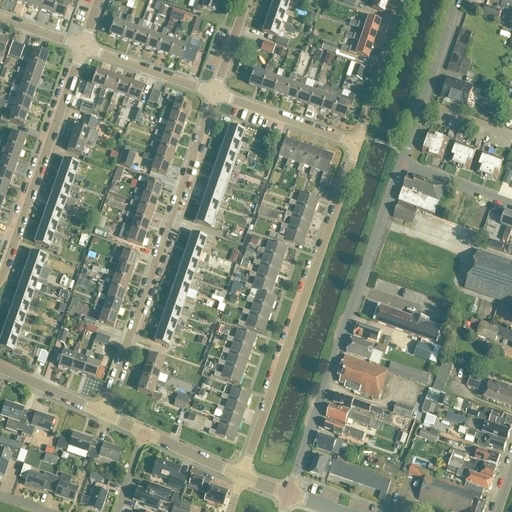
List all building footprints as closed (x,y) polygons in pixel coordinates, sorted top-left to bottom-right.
[(17,0),(16,4),(28,9),(30,0),(17,0)] [(30,0),(28,9),(40,13),(44,0),(30,0)] [(44,0),(40,13),(52,17),(57,3),(59,3),(60,0),(55,0),(55,2),(49,0),(44,0)] [(68,0),(67,6),(59,3),(57,3),(52,17),(64,21),(69,7),(71,8),(73,0),(68,0)] [(118,0),(118,1),(128,4),(126,9),(132,11),(135,0),(118,0)] [(214,15),(218,1),(216,0),(197,0),(193,13),(200,16),(202,11),(214,15)] [(289,3),(279,0),(274,0),(271,10),(285,16),(286,13),(289,6),(297,9),(299,4),(290,1),(289,3)] [(354,8),(356,3),(347,0),(344,0),(343,4),(354,8)] [(383,15),(387,2),(380,0),(365,0),(372,2),(369,10),(383,15)] [(501,13),(502,10),(511,13),(511,0),(481,0),(484,1),(486,2),(498,6),(496,11),(486,8),(483,17),(502,24),(505,15),(501,13)] [(271,10),(266,22),(281,28),(282,25),(285,18),(293,20),(295,16),(286,13),(285,16),(271,10)] [(182,22),(184,15),(172,11),(169,19),(182,23),(182,22)] [(126,27),(129,28),(132,20),(127,18),(124,26),(117,24),(120,15),(114,13),(110,22),(114,23),(109,37),(121,42),(126,27)] [(192,18),(184,15),(182,22),(190,25),(192,18)] [(192,32),(199,35),(204,21),(197,18),(192,32)] [(349,28),(364,33),(376,37),(380,24),(368,20),(365,27),(358,25),(358,26),(351,23),(349,28)] [(121,42),(133,46),(138,31),(141,32),(144,24),(139,22),(136,31),(129,28),(126,27),(121,42)] [(296,30),(282,25),(281,28),(266,22),(262,34),(277,40),(279,33),(293,38),(296,30)] [(133,46),(145,50),(150,36),(153,37),(156,28),(151,26),(148,35),(141,32),(138,31),(133,46)] [(145,50),(157,54),(162,40),(164,41),(167,32),(163,31),(160,39),(153,37),(150,36),(145,50)] [(462,31),(460,37),(470,40),(472,34),(462,31)] [(372,49),(376,37),(364,33),(361,39),(354,37),(354,38),(347,35),(345,40),(360,45),(372,49)] [(157,54),(169,59),(174,44),(176,45),(179,36),(175,35),(172,43),(164,41),(162,40),(157,54)] [(468,46),(470,40),(460,37),(458,43),(468,46)] [(174,44),(169,59),(181,63),(186,48),(188,49),(191,41),(187,39),(184,48),(176,45),(174,44)] [(196,52),(188,49),(186,48),(181,63),(193,67),(198,53),(200,54),(203,45),(199,43),(196,52)] [(334,56),(337,48),(323,43),(321,51),(334,56)] [(466,52),(468,46),(458,43),(456,48),(466,52)] [(24,48),(12,44),(7,58),(19,62),(24,48)] [(268,55),(271,47),(263,44),(260,52),(268,55)] [(372,49),(360,45),(357,52),(350,49),(350,50),(342,48),(341,52),(356,57),(367,61),(372,49)] [(464,58),(466,52),(456,48),(454,54),(464,58)] [(29,64),(44,69),(48,57),(33,52),(30,61),(22,59),(21,63),(28,66),(29,64)] [(318,62),(321,54),(315,52),(313,60),(318,62)] [(464,58),(454,54),(452,60),(462,64),(463,62),(464,58)] [(334,58),(326,56),(323,66),(330,68),(334,58)] [(462,64),(452,60),(450,66),(460,70),(462,64)] [(458,76),(467,79),(472,65),(463,62),(462,64),(460,70),(458,76)] [(40,81),(44,69),(29,64),(28,66),(26,73),(18,70),(17,75),(24,77),(25,76),(40,81)] [(346,78),(361,83),(365,71),(355,67),(355,66),(351,64),(346,78)] [(458,76),(460,70),(450,66),(448,72),(458,76)] [(266,77),(268,78),(271,69),(267,67),(264,76),(253,72),(248,87),(260,91),(266,77)] [(94,89),(101,91),(103,92),(108,77),(97,72),(91,87),(90,87),(87,95),(91,97),(94,89)] [(260,91),(272,95),(277,81),(280,82),(283,73),(279,72),(276,80),(268,78),(266,77),(260,91)] [(35,93),(40,81),(25,76),(24,77),(22,85),(14,82),(12,87),(20,89),(21,88),(35,93)] [(272,95),(284,100),(289,85),(292,86),(295,77),(290,76),(287,85),(280,82),(277,81),(272,95)] [(115,96),(120,81),(108,77),(103,92),(101,91),(98,99),(103,101),(106,93),(113,95),(115,96)] [(289,85),(284,100),(296,104),(301,89),(304,90),(307,82),(302,80),(299,89),(292,86),(289,85)] [(132,85),(120,81),(115,96),(113,95),(110,104),(114,105),(117,97),(125,99),(126,100),(132,85)] [(467,108),(473,89),(448,81),(442,100),(467,108)] [(296,104),(308,108),(313,94),(316,95),(319,86),(314,84),(311,93),(304,90),(301,89),(296,104)] [(144,89),(132,85),(126,100),(125,99),(122,108),(126,109),(129,101),(138,104),(144,89)] [(16,100),(31,105),(35,93),(21,88),(20,89),(17,97),(10,94),(8,99),(16,101),(16,100)] [(313,94),(308,108),(320,112),(325,98),(327,99),(330,90),(326,89),(323,97),(316,95),(313,94)] [(338,93),(330,90),(327,99),(325,98),(320,112),(332,116),(337,102),(339,103),(341,98),(342,94),(338,93)] [(348,100),(341,98),(339,103),(337,102),(332,116),(344,121),(349,107),(351,108),(354,99),(349,97),(348,100)] [(175,105),(172,112),(171,114),(187,120),(191,108),(176,102),(177,101),(168,98),(166,102),(175,105)] [(27,117),(31,105),(16,100),(16,101),(13,109),(6,106),(4,110),(12,113),(12,111),(27,117)] [(95,107),(83,103),(79,112),(91,116),(95,107)] [(167,126),(182,131),(187,120),(171,114),(172,112),(164,110),(162,114),(170,117),(168,124),(167,126)] [(23,129),(27,117),(12,111),(12,113),(9,121),(1,118),(0,121),(0,122),(8,125),(9,124),(23,129)] [(141,113),(135,111),(131,123),(137,125),(141,113)] [(84,117),(82,123),(95,127),(97,121),(84,117)] [(163,138),(178,143),(182,131),(167,126),(168,124),(160,121),(158,126),(166,129),(164,136),(163,138)] [(95,127),(82,123),(80,128),(93,133),(95,127)] [(75,128),(71,141),(86,146),(86,144),(94,147),(98,135),(90,132),(89,133),(75,128)] [(229,129),(225,141),(239,146),(240,145),(242,137),(251,140),(252,136),(243,132),(243,134),(229,129)] [(159,149),(174,155),(178,143),(163,138),(164,136),(155,133),(154,137),(162,140),(160,148),(159,149)] [(424,141),(423,143),(445,152),(449,142),(430,135),(427,142),(424,141)] [(6,148),(21,153),(26,141),(11,136),(7,145),(0,142),(0,147),(6,150),(6,148)] [(290,163),(297,144),(284,140),(278,159),(287,162),(285,169),(289,170),(291,163),(290,163)] [(86,146),(71,141),(67,153),(81,158),(85,148),(92,151),(94,147),(86,144),(86,146)] [(239,146),(225,141),(220,153),(235,158),(236,156),(238,149),(247,152),(248,148),(240,145),(239,146)] [(422,154),(442,161),(445,152),(423,143),(422,146),(425,147),(422,154)] [(309,149),(297,144),(290,163),(291,163),(299,166),(297,173),(301,174),(303,167),(302,167),(309,149)] [(170,166),(174,155),(159,149),(160,148),(151,145),(150,149),(158,152),(156,159),(155,161),(170,166)] [(456,170),(458,170),(466,148),(457,145),(449,164),(457,167),(456,170)] [(17,165),(21,153),(6,148),(6,150),(3,157),(0,155),(0,160),(2,161),(2,160),(17,165)] [(469,171),(476,152),(466,148),(458,170),(461,171),(462,169),(469,171)] [(314,171),(321,153),(309,149),(302,167),(303,167),(311,170),(309,177),(313,178),(315,171),(314,171)] [(135,157),(122,153),(117,166),(130,171),(135,157)] [(235,158),(220,153),(216,165),(231,170),(232,168),(234,161),(243,164),(244,159),(236,156),(235,158)] [(314,171),(315,171),(323,174),(321,181),(325,183),(327,175),(326,175),(333,157),(321,153),(314,171)] [(483,180),(486,181),(494,158),(484,155),(477,174),(484,177),(483,180)] [(155,161),(156,159),(147,156),(146,161),(154,164),(151,173),(166,178),(170,166),(155,161)] [(496,181),(503,162),(494,158),(486,181),(488,181),(489,179),(496,181)] [(0,172),(13,177),(17,165),(2,160),(2,161),(0,166),(0,172)] [(74,179),(74,181),(82,184),(84,180),(75,177),(79,168),(63,162),(59,174),(74,179)] [(231,170),(216,165),(212,177),(227,182),(227,180),(230,173),(239,176),(240,171),(232,168),(231,170)] [(112,181),(119,184),(124,170),(117,167),(112,181)] [(511,169),(508,168),(506,172),(507,172),(503,183),(509,185),(511,178),(511,173),(510,173),(511,169)] [(0,172),(0,186),(9,189),(13,177),(0,172)] [(74,179),(59,174),(55,186),(70,191),(70,193),(78,196),(79,192),(71,189),(74,181),(74,179)] [(434,216),(445,189),(411,176),(408,178),(399,204),(434,216)] [(140,177),(135,191),(143,194),(143,196),(158,201),(162,189),(160,188),(160,183),(140,177)] [(212,177),(208,189),(223,194),(223,192),(226,185),(234,188),(236,183),(227,180),(227,182),(212,177)] [(0,199),(4,201),(9,189),(0,186),(0,199)] [(55,186),(51,198),(66,203),(65,205),(74,208),(75,203),(67,200),(70,193),(70,191),(55,186)] [(223,194),(208,189),(204,201),(218,206),(219,204),(222,197),(230,200),(232,195),(223,192),(223,194)] [(139,208),(154,213),(158,201),(143,196),(143,194),(135,191),(134,196),(142,199),(139,206),(139,208)] [(296,207),(314,214),(318,201),(300,195),(297,204),(290,202),(288,206),(295,208),(296,207)] [(66,203),(51,198),(47,210),(62,215),(61,217),(70,219),(71,215),(63,212),(65,205),(66,203)] [(218,206),(204,201),(200,213),(214,218),(215,216),(218,209),(226,212),(228,207),(219,204),(218,206)] [(139,208),(139,206),(131,203),(130,207),(138,210),(135,218),(135,219),(150,225),(154,213),(139,208)] [(417,212),(398,205),(393,219),(412,226),(417,212)] [(310,226),(314,214),(296,207),(295,208),(293,216),(286,214),(284,218),(291,220),(292,219),(310,226)] [(501,215),(503,210),(495,207),(493,212),(501,215)] [(62,215),(47,210),(42,221),(58,227),(57,229),(65,232),(67,227),(59,224),(61,217),(62,215)] [(223,219),(215,216),(214,218),(200,213),(195,225),(210,230),(213,220),(222,223),(223,219)] [(511,231),(511,215),(506,213),(501,227),(507,229),(502,242),(507,244),(510,238),(511,231)] [(131,231),(146,236),(150,225),(135,219),(135,218),(127,215),(125,219),(134,222),(131,229),(131,231)] [(306,237),(310,226),(292,219),(291,220),(288,228),(281,226),(280,230),(287,232),(287,231),(306,237)] [(58,227),(42,221),(38,233),(54,239),(53,240),(61,243),(63,239),(55,236),(57,229),(58,227)] [(131,231),(131,229),(123,226),(121,231),(130,234),(126,243),(142,248),(146,236),(131,231)] [(108,234),(96,229),(93,237),(106,241),(108,234)] [(284,240),(277,238),(276,242),(283,244),(284,243),(301,250),(306,237),(287,231),(287,232),(284,240)] [(54,239),(38,233),(34,245),(49,250),(48,252),(57,255),(59,251),(50,248),(53,240),(54,239)] [(202,253),(202,252),(205,244),(214,247),(215,243),(206,240),(206,241),(191,236),(187,248),(202,253)] [(264,255),(282,262),(287,250),(268,243),(265,253),(258,250),(257,254),(264,257),(264,255)] [(187,248),(183,260),(198,265),(198,264),(201,256),(209,259),(211,255),(202,252),(202,253),(187,248)] [(119,265),(134,271),(138,259),(123,254),(124,252),(115,249),(113,254),(122,256),(119,264),(119,265)] [(229,261),(235,263),(239,252),(233,250),(229,261)] [(511,264),(478,253),(465,291),(509,306),(509,305),(511,305),(511,264)] [(99,257),(89,254),(87,258),(98,262),(99,257)] [(31,255),(27,266),(42,272),(41,274),(50,277),(51,272),(43,269),(46,260),(31,255)] [(260,267),(278,273),(282,262),(264,255),(264,257),(261,264),(254,262),(252,266),(259,268),(260,267)] [(183,260),(179,272),(194,277),(194,276),(197,268),(205,271),(207,267),(198,264),(198,265),(183,260)] [(130,283),(134,271),(119,265),(119,264),(111,261),(109,265),(118,268),(115,276),(114,277),(130,283)] [(42,272),(27,266),(23,278),(38,284),(37,285),(45,288),(47,284),(39,281),(41,274),(42,272)] [(256,279),(274,285),(278,273),(260,267),(259,268),(257,276),(250,274),(248,278),(255,280),(256,279)] [(194,277),(179,272),(175,284),(189,289),(190,288),(193,280),(201,283),(203,279),(194,276),(194,277)] [(126,294),(130,283),(114,277),(115,276),(107,273),(105,277),(114,280),(111,287),(110,289),(126,294)] [(23,278),(18,290),(34,295),(33,297),(41,300),(43,296),(35,293),(37,285),(38,284),(23,278)] [(257,293),(270,297),(274,285),(256,279),(255,280),(253,288),(246,286),(244,290),(252,292),(257,293)] [(72,291),(74,285),(66,282),(64,288),(72,291)] [(106,301),(121,306),(126,294),(110,289),(111,287),(103,284),(101,289),(109,292),(107,299),(106,301)] [(175,284),(171,296),(185,301),(186,300),(188,292),(197,295),(198,291),(190,288),(189,289),(175,284)] [(240,295),(242,287),(234,284),(231,292),(236,293),(240,295)] [(18,290),(14,302),(29,307),(29,309),(37,312),(39,308),(30,305),(33,297),(34,295),(18,290)] [(70,295),(60,292),(58,299),(68,302),(70,295)] [(257,293),(254,302),(247,300),(246,304),(253,306),(253,305),(271,311),(276,299),(270,297),(257,293)] [(117,318),(121,306),(106,301),(107,299),(99,296),(97,300),(105,303),(103,311),(102,312),(117,318)] [(185,301),(171,296),(166,308),(181,313),(182,311),(184,304),(193,307),(194,303),(186,300),(185,301)] [(14,302),(10,314),(25,319),(25,321),(33,324),(35,319),(26,317),(29,309),(29,307),(14,302)] [(66,307),(60,305),(58,313),(63,315),(66,307)] [(249,317),(267,323),(271,311),(253,305),(253,306),(250,314),(243,312),(242,316),(249,318),(249,317)] [(113,330),(117,318),(102,312),(103,311),(94,308),(93,312),(101,315),(98,324),(113,330)] [(166,308),(162,320),(177,325),(178,323),(180,316),(189,319),(190,314),(182,311),(181,313),(166,308)] [(394,331),(408,335),(437,346),(442,331),(444,332),(447,324),(439,321),(436,328),(429,326),(430,323),(413,317),(412,320),(380,309),(375,324),(394,331)] [(10,314),(6,326),(21,331),(21,333),(29,336),(30,331),(22,328),(25,321),(25,319),(10,314)] [(249,317),(249,318),(246,326),(239,323),(237,327),(245,330),(245,329),(263,336),(267,323),(249,317)] [(96,323),(85,319),(83,325),(94,329),(96,323)] [(162,320),(158,332),(173,337),(173,335),(176,328),(185,331),(186,326),(178,323),(177,325),(162,320)] [(511,349),(511,333),(482,323),(477,337),(495,343),(496,339),(511,344),(511,347),(511,349)] [(354,338),(376,345),(381,332),(358,325),(354,338)] [(21,331),(6,326),(2,337),(17,343),(16,344),(25,347),(26,343),(18,340),(21,333),(21,331)] [(94,336),(96,330),(87,327),(85,333),(94,336)] [(68,334),(60,331),(56,343),(63,346),(68,334)] [(182,338),(173,335),(173,337),(158,332),(154,344),(169,349),(172,340),(180,343),(182,338)] [(233,344),(251,350),(256,338),(237,332),(234,341),(227,339),(226,343),(233,345),(233,344)] [(107,347),(109,340),(96,335),(94,343),(107,347)] [(17,343),(2,337),(0,342),(0,350),(12,354),(12,356),(21,359),(22,355),(14,352),(16,344),(17,343)] [(388,349),(376,345),(376,347),(352,339),(347,355),(370,363),(374,352),(378,353),(377,358),(384,361),(386,356),(388,349)] [(247,362),(251,350),(233,344),(233,345),(230,353),(223,351),(222,354),(229,357),(229,356),(247,362)] [(419,345),(415,358),(436,365),(441,349),(429,345),(428,348),(419,345)] [(58,369),(70,373),(75,358),(77,358),(79,350),(75,349),(72,357),(63,354),(58,369)] [(75,358),(70,373),(82,377),(87,362),(88,362),(91,355),(87,353),(84,361),(77,358),(75,358)] [(225,368),(243,374),(247,362),(229,356),(229,357),(226,365),(219,362),(217,366),(224,369),(225,368)] [(96,365),(88,362),(87,362),(82,377),(94,381),(99,366),(100,367),(103,359),(99,357),(96,365)] [(160,374),(160,376),(168,379),(170,375),(161,372),(164,362),(149,357),(145,369),(160,374)] [(338,378),(340,379),(341,379),(339,385),(345,387),(344,390),(379,401),(389,372),(345,357),(338,378)] [(444,362),(441,367),(452,372),(454,366),(444,362)] [(394,376),(397,366),(392,364),(388,374),(394,376)] [(394,376),(400,378),(403,367),(397,366),(394,376)] [(403,367),(400,378),(405,380),(409,369),(403,367)] [(441,367),(439,373),(450,377),(452,372),(441,367)] [(239,386),(243,374),(225,368),(224,369),(222,377),(215,374),(213,378),(221,381),(221,380),(239,386)] [(157,383),(160,376),(160,374),(145,369),(141,381),(156,386),(156,388),(164,391),(165,386),(157,383)] [(409,369),(405,380),(411,382),(414,371),(409,369)] [(420,373),(414,371),(411,382),(417,383),(420,373)] [(484,376),(473,372),(470,382),(472,383),(470,389),(478,392),(480,385),(481,386),(484,376)] [(426,375),(420,373),(417,383),(422,385),(426,375)] [(439,373),(437,379),(447,383),(450,377),(439,373)] [(431,377),(426,375),(422,385),(428,387),(431,377)] [(437,379),(434,385),(445,389),(447,383),(437,379)] [(153,395),(156,388),(156,386),(141,381),(137,393),(151,398),(151,399),(160,402),(161,398),(153,395)] [(507,396),(511,397),(511,390),(490,382),(485,395),(498,399),(499,396),(506,399),(507,396)] [(443,395),(445,389),(434,385),(432,391),(442,395),(443,395)] [(228,401),(246,408),(250,396),(232,389),(229,399),(222,396),(221,400),(228,403),(228,401)] [(432,391),(429,390),(425,402),(438,406),(442,395),(432,391)] [(511,409),(511,397),(507,396),(506,399),(499,396),(498,399),(485,395),(484,400),(511,409)] [(188,400),(177,396),(173,408),(184,412),(188,400)] [(369,414),(371,408),(355,402),(354,403),(336,396),(334,404),(343,408),(343,410),(351,412),(352,408),(369,414)] [(224,413),(242,420),(246,408),(228,401),(228,403),(225,410),(218,408),(216,412),(223,414),(224,413)] [(425,402),(421,412),(436,417),(440,408),(425,402)] [(486,424),(511,433),(511,429),(511,421),(485,412),(484,417),(468,411),(470,406),(464,404),(458,402),(455,412),(460,414),(466,416),(466,417),(486,424)] [(21,436),(22,436),(29,414),(23,412),(24,410),(5,404),(0,418),(9,420),(5,431),(16,435),(16,432),(22,434),(21,436)] [(411,421),(414,411),(397,405),(393,415),(411,421)] [(372,422),(365,419),(331,408),(327,420),(345,426),(347,421),(370,428),(372,422)] [(224,413),(223,414),(221,422),(214,420),(212,424),(219,426),(220,425),(238,432),(242,420),(224,413)] [(29,414),(22,436),(31,439),(35,429),(49,434),(54,420),(35,414),(35,416),(29,414)] [(427,414),(424,425),(434,428),(437,418),(427,414)] [(342,439),(343,436),(362,443),(365,436),(351,431),(327,423),(325,431),(334,434),(334,436),(342,439)] [(507,442),(511,433),(486,424),(483,434),(507,442)] [(233,444),(238,432),(220,425),(219,426),(216,434),(209,432),(208,436),(215,438),(216,438),(233,444)] [(474,445),(477,434),(460,429),(458,434),(467,437),(465,442),(474,445)] [(437,437),(421,431),(419,438),(435,443),(437,437)] [(91,460),(97,445),(91,443),(92,441),(73,434),(68,448),(87,455),(85,458),(91,460)] [(396,443),(404,447),(408,437),(399,434),(396,443)] [(504,454),(507,444),(479,434),(477,441),(479,442),(478,446),(491,451),(493,450),(504,454)] [(337,441),(319,435),(316,444),(318,445),(316,449),(332,455),(337,441)] [(63,451),(66,442),(60,439),(56,448),(63,451)] [(16,464),(20,452),(0,445),(0,479),(3,480),(10,461),(16,464)] [(103,447),(97,445),(91,460),(97,463),(99,459),(117,465),(122,451),(103,445),(103,447)] [(497,468),(501,459),(478,451),(475,461),(497,468)] [(448,468),(492,483),(493,483),(497,472),(496,469),(477,463),(475,467),(464,463),(466,458),(454,453),(453,456),(448,468)] [(323,479),(329,462),(315,458),(309,474),(323,479)] [(349,462),(338,459),(336,464),(346,468),(349,462)] [(181,492),(186,480),(177,477),(180,470),(157,462),(152,476),(170,482),(168,488),(181,492)] [(346,468),(336,464),(334,463),(330,476),(382,494),(379,501),(384,502),(391,483),(346,468)] [(29,474),(31,469),(24,467),(20,478),(27,481),(24,487),(43,494),(43,492),(49,494),(55,478),(45,475),(44,479),(29,474)] [(480,504),(483,496),(428,477),(429,473),(411,467),(408,475),(426,482),(419,502),(445,511),(484,511),(486,506),(480,504)] [(489,493),(492,483),(448,468),(447,473),(468,481),(466,485),(489,493)] [(72,479),(61,475),(60,480),(55,478),(49,494),(55,496),(54,498),(73,504),(78,490),(69,487),(72,479)] [(202,481),(192,477),(189,487),(199,490),(202,481)] [(105,494),(107,489),(95,485),(93,490),(87,509),(95,511),(100,511),(107,495),(105,494)] [(171,493),(149,485),(147,493),(137,489),(132,502),(144,507),(144,509),(152,511),(156,511),(159,503),(166,505),(171,493)] [(222,507),(226,493),(209,488),(202,485),(199,494),(206,496),(204,503),(212,506),(213,504),(222,507)] [(178,506),(181,496),(174,494),(171,503),(178,506)] [(189,511),(192,506),(180,503),(178,509),(188,511),(189,511)]
